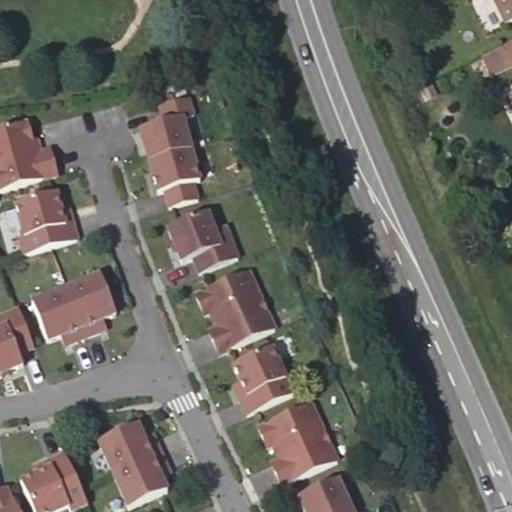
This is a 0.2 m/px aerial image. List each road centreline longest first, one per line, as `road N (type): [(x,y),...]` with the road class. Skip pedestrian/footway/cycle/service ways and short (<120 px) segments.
road 1 (secondary): [(310,0),(466,369),(511,499)]
road 2 (residential): [(167,364),(111,239),(85,134)]
road 3 (residential): [(167,364),(0,409)]
road 4 (residential): [(234,511),(167,364)]
